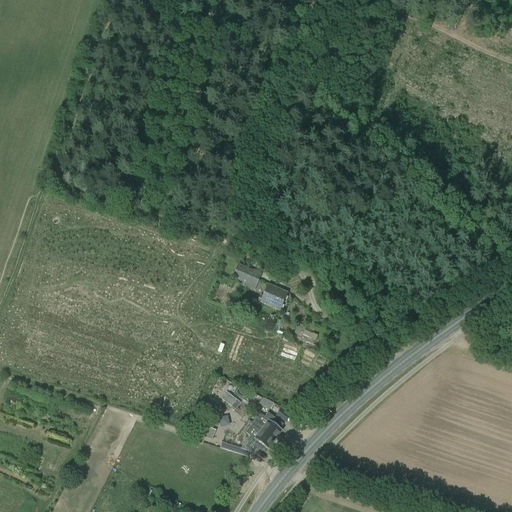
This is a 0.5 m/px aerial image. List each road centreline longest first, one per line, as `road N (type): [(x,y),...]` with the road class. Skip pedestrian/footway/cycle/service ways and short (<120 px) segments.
road 1 (track): [(295,53),(249,188),(273,255),(86,191),(56,171)]
road 2 (secondary): [(256,511),(361,396),(511,284)]
road 3 (track): [(508,259),(295,53)]
road 4 (track): [(56,171),(114,0)]
road 5 (track): [(273,255),(307,285),(325,324),(403,361)]
road 6 (track): [(138,0),(295,53)]
road 7 (track): [(508,259),(430,304),(396,335),(398,351)]
